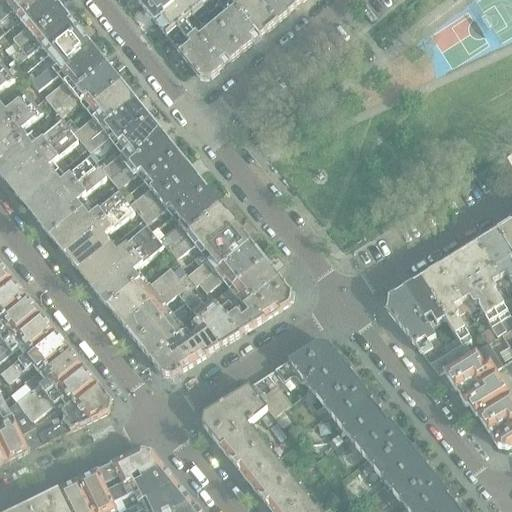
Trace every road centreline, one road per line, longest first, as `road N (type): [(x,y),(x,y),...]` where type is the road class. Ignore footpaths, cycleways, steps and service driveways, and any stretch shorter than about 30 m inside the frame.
road 1 (residential): [(0,220),(163,421)]
road 2 (residential): [(484,493),(341,304)]
road 3 (residential): [(194,125),(341,304)]
road 4 (residential): [(163,421),(341,304)]
road 5 (residential): [(341,304),(511,195)]
road 6 (residential): [(194,125),(345,0)]
road 7 (residential): [(0,499),(163,421)]
road 8 (residential): [(194,125),(94,0)]
